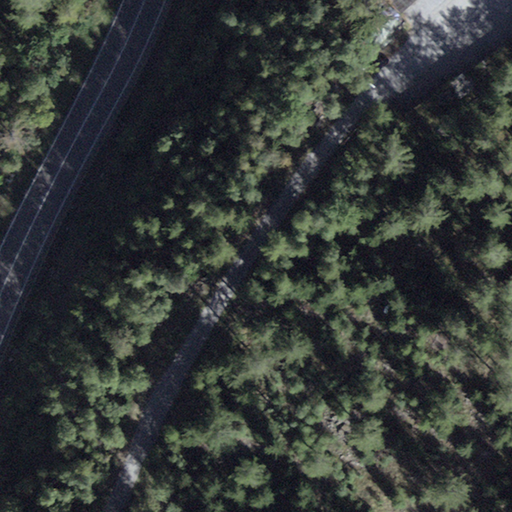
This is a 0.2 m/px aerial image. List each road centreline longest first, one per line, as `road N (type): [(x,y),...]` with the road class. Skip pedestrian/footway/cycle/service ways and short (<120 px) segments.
road 1 (unclassified): [(497,0),(339,119),(170,393),(120,511)]
road 2 (secondary): [(147,0),(0,317)]
